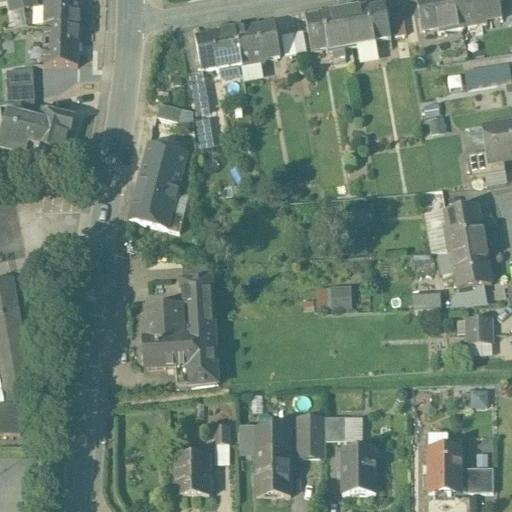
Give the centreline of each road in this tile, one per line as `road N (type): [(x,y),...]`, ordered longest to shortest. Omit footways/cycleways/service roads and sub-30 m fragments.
road 1 (tertiary): [(127,28),(80,511)]
road 2 (residential): [(283,0),(127,28)]
